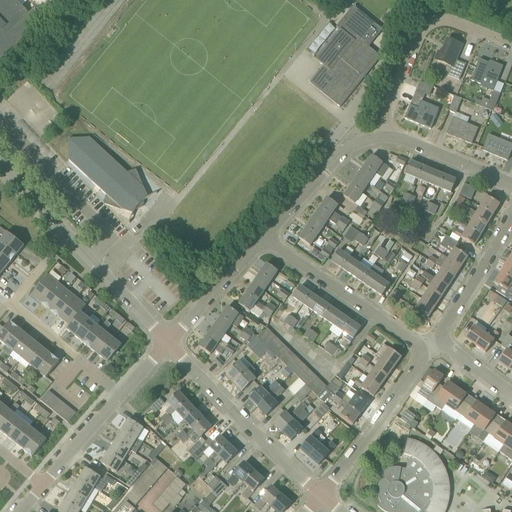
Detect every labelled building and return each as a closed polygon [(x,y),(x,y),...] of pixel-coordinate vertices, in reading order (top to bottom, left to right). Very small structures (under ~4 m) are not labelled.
[(0,0),(0,68),(41,18),(33,10),(29,14),(15,0),(0,0)] [(369,48),(373,43),(371,41),(376,35),(378,36),(383,31),(354,7),(349,13),(351,14),(346,21),(344,19),(336,29),(342,34),(319,62),(324,66),(310,83),(337,105),(340,107),(380,57),(378,55),(369,48)] [(435,60),(452,67),(448,76),(459,80),(466,65),(456,61),(462,45),(448,39),(442,54),(439,52),(435,60)] [(481,85),(482,81),(484,78),(497,83),(503,67),(490,61),(489,64),(480,60),(472,81),(481,85)] [(431,130),(436,116),(439,110),(431,106),(430,108),(424,105),(422,111),(419,109),(425,95),(429,97),(433,87),(420,82),(405,119),(431,130)] [(500,94),(493,91),(490,101),(483,99),(482,102),(477,100),(474,105),(493,112),(500,94)] [(454,96),(449,111),(456,114),(457,113),(462,99),(454,96)] [(480,114),(482,120),(489,117),(486,111),(480,114)] [(453,118),(447,134),(472,144),(478,129),(467,124),(469,118),(457,113),(456,114),(454,119),(453,118)] [(496,116),(491,119),(498,128),(503,125),(496,116)] [(507,161),(511,150),(511,144),(489,135),(482,151),(507,161)] [(90,138),(74,139),(69,139),(69,161),(106,196),(106,197),(105,200),(105,203),(105,205),(133,215),(132,216),(133,216),(136,210),(140,205),(144,201),(149,198),(137,170),(135,170),(132,171),(130,172),(127,173),(90,138)] [(389,168),(385,165),(383,164),(372,156),(365,166),(376,174),(383,178),(389,168)] [(407,161),(398,158),(396,162),(405,166),(407,161)] [(411,162),(405,175),(417,179),(422,167),(411,162)] [(369,184),(376,174),(365,166),(358,177),(369,184)] [(422,167),(417,179),(428,184),(433,172),(422,167)] [(433,172),(428,184),(440,189),(445,176),(433,172)] [(445,176),(440,189),(451,193),(456,181),(445,176)] [(362,194),(369,184),(358,177),(351,187),(362,194)] [(388,182),(385,187),(393,193),(396,188),(388,182)] [(460,195),(471,200),(476,189),(465,184),(460,195)] [(344,197),(355,205),(362,194),(351,187),(344,197)] [(407,204),(410,196),(405,194),(402,202),(407,204)] [(382,195),(379,199),(385,203),(388,199),(382,195)] [(416,198),(410,196),(407,204),(412,206),(416,198)] [(474,218),(487,226),(493,215),(480,208),(476,214),(463,205),(466,200),(460,197),(455,206),(460,209),(468,214),(474,218)] [(480,208),(493,215),(500,205),(487,197),(480,208)] [(327,199),(320,209),(331,217),(334,213),(334,212),(338,206),(327,198),(327,199)] [(377,198),(374,202),(382,208),(385,203),(379,199),(377,198)] [(382,208),(374,202),(371,207),(379,213),(382,208)] [(430,214),(433,205),(428,203),(424,212),(430,214)] [(438,207),(433,205),(430,214),(435,216),(438,207)] [(359,207),(356,211),(364,217),(367,213),(359,207)] [(324,227),(328,220),(336,225),(336,226),(344,232),(347,228),(339,222),(320,209),(313,219),(324,227)] [(468,214),(460,209),(457,213),(465,218),(468,214)] [(342,218),(339,222),(347,228),(350,222),(343,217),(342,217),(342,218)] [(487,226),(474,218),(471,222),(468,228),(481,236),(487,226)] [(306,229),(317,237),(324,227),(313,219),(306,229)] [(440,232),(447,236),(450,231),(443,226),(440,232)] [(0,241),(18,255),(25,247),(0,227),(0,234),(3,237),(0,241)] [(354,241),(359,244),(364,237),(359,233),(351,227),(344,237),(352,243),(354,241)] [(481,236),(468,228),(465,234),(458,230),(455,234),(462,238),(462,239),(475,246),(481,236)] [(317,237),(306,229),(299,239),(310,247),(317,237)] [(364,237),(359,244),(363,247),(369,240),(364,237)] [(444,255),(462,267),(468,257),(455,249),(458,244),(447,237),(441,246),(447,250),(444,255)] [(328,245),(335,249),(338,244),(331,239),(328,244),(328,245)] [(0,254),(11,263),(18,255),(0,241),(0,254)] [(389,253),(388,253),(394,244),(390,241),(384,250),(379,258),(383,261),(389,253)] [(331,254),(335,249),(328,245),(325,250),(331,254)] [(342,269),(349,258),(354,251),(348,247),(343,254),(339,251),(332,262),(342,269)] [(374,254),(379,258),(384,250),(379,247),(374,254)] [(325,250),(324,249),(321,254),(325,257),(328,259),(332,255),(331,254),(325,250)] [(391,253),(385,262),(389,265),(396,256),(391,253)] [(11,263),(0,254),(0,267),(5,271),(11,263)] [(406,254),(402,259),(408,263),(412,258),(406,254)] [(462,267),(444,255),(443,256),(442,255),(438,261),(431,256),(428,260),(436,265),(442,269),(455,278),(455,277),(462,267)] [(352,276),(359,265),(349,258),(342,269),(352,276)] [(432,269),(436,265),(428,260),(426,264),(432,269)] [(402,263),(397,270),(402,274),(407,266),(402,263)] [(511,265),(507,263),(501,273),(511,279),(511,265)] [(260,274),(271,282),(278,272),(267,264),(260,274)] [(352,276),(362,283),(370,272),(359,265),(352,276)] [(372,290),(380,279),(384,272),(374,265),(370,272),(362,283),(372,290)] [(63,275),(68,270),(63,266),(58,272),(63,275)] [(448,288),(455,278),(442,269),(436,279),(448,288)] [(429,290),(442,298),(448,288),(436,279),(424,272),(421,277),(428,282),(427,284),(431,286),(429,290)] [(511,279),(501,273),(495,284),(508,292),(511,284),(511,279)] [(71,274),(66,280),(71,284),(76,278),(71,274)] [(264,292),(271,282),(260,274),(253,285),(264,292)] [(57,283),(48,276),(32,295),(41,303),(57,283)] [(415,281),(422,285),(424,281),(418,277),(415,281)] [(372,290),(383,297),(390,286),(380,279),(372,290)] [(286,284),(294,289),(297,285),(289,280),(286,284)] [(419,289),(422,285),(415,281),(412,285),(419,289)] [(87,286),(82,282),(78,286),(83,290),(87,286)] [(51,311),(67,291),(57,283),(41,303),(51,311)] [(246,295),(257,302),(264,292),(253,285),(249,291),(246,295)] [(300,287),(293,298),(303,305),(311,294),(300,287)] [(278,295),(286,300),(289,295),(282,290),(278,295)] [(422,300),(435,308),(442,298),(429,290),(422,300)] [(60,318),(76,298),(67,291),(51,311),(60,318)] [(392,295),(399,299),(402,295),(395,291),(392,295)] [(311,294),(303,305),(313,312),(321,301),(311,294)] [(494,294),(490,301),(495,304),(496,302),(504,307),(507,302),(494,294)] [(259,319),(263,313),(270,318),(273,312),(266,308),(257,302),(246,295),(239,305),(259,319)] [(60,318),(67,324),(70,326),(81,313),(86,306),(76,298),(60,318)] [(93,302),(99,306),(102,302),(97,298),(93,302)] [(435,308),(422,300),(416,310),(428,318),(435,308)] [(321,301),(313,312),(323,319),(331,308),(321,301)] [(102,302),(99,306),(106,312),(109,308),(102,302)] [(276,308),(269,304),(266,308),(273,312),(276,308)] [(244,318),(239,315),(228,307),(221,317),(232,325),(237,328),(244,318)] [(323,319),(333,326),(341,315),(331,308),(323,319)] [(110,315),(116,320),(119,316),(113,311),(110,315)] [(75,337),(89,319),(81,313),(70,326),(66,330),(75,337)] [(89,319),(75,337),(81,342),(83,343),(97,326),(100,322),(92,315),(89,319)] [(289,326),(293,319),(288,315),(284,323),(289,326)] [(333,326),(344,333),(351,322),(341,315),(333,326)] [(119,316),(116,320),(122,325),(125,321),(119,316)] [(214,327),(225,335),(232,325),(221,317),(214,327)] [(298,322),(293,319),(289,326),(293,329),(298,322)] [(0,341),(5,346),(19,329),(10,322),(5,329),(0,325),(0,341)] [(111,325),(110,324),(107,322),(101,329),(97,326),(83,343),(91,350),(109,329),(111,325)] [(351,322),(344,333),(354,340),(361,329),(351,322)] [(136,329),(129,324),(126,328),(132,333),(136,329)] [(225,350),(233,355),(236,350),(221,341),(225,335),(214,327),(207,338),(225,350)] [(474,327),(466,339),(476,346),(484,334),(474,327)] [(243,333),(253,340),(255,336),(253,335),(254,334),(246,328),(243,333)] [(5,346),(13,353),(27,336),(19,329),(5,346)] [(99,357),(113,339),(116,335),(109,329),(91,350),(99,357)] [(258,338),(262,342),(272,333),(267,329),(258,338)] [(309,340),(313,332),(309,329),(304,337),(309,340)] [(476,346),(486,354),(494,341),(499,334),(495,331),(490,338),(484,334),(476,346)] [(318,336),(313,332),(309,340),(313,343),(318,336)] [(250,344),(253,340),(243,333),(240,337),(250,344)] [(272,333),(262,342),(266,347),(276,337),(272,333)] [(376,339),(369,335),(366,338),(373,343),(376,339)] [(35,342),(27,336),(13,353),(21,359),(35,342)] [(262,342),(258,338),(255,336),(253,340),(250,344),(247,347),(252,351),(258,345),(266,353),(269,350),(266,347),(262,342)] [(507,351),(499,363),(509,370),(511,365),(511,353),(511,352),(511,338),(508,336),(500,346),(507,351)] [(266,347),(269,350),(271,351),(280,341),(276,337),(266,347)] [(215,350),(221,355),(225,350),(207,338),(200,348),(211,355),(215,350)] [(122,346),(113,339),(99,357),(108,363),(122,346)] [(280,341),(271,351),(275,355),(284,345),(280,341)] [(35,342),(21,359),(29,366),(43,349),(35,342)] [(329,354),(334,346),(329,343),(324,351),(329,354)] [(275,355),(276,356),(279,359),(289,350),(284,345),(275,355)] [(384,345),(383,346),(376,355),(382,359),(395,368),(402,358),(384,345)] [(338,349),(334,346),(329,354),(334,357),(338,349)] [(37,372),(51,355),(43,349),(29,366),(37,372)] [(271,351),(269,350),(266,353),(272,360),(276,356),(275,355),(271,351)] [(289,350),(279,359),(283,364),(293,354),(289,350)] [(293,354),(283,364),(288,368),(297,358),(293,354)] [(37,372),(46,379),(48,376),(59,362),(51,355),(37,372)] [(362,359),(369,364),(372,360),(364,355),(362,359)] [(224,365),(218,358),(214,362),(220,368),(224,365)] [(226,374),(234,383),(251,366),(243,358),(226,374)] [(297,358),(288,368),(292,372),(301,362),(297,358)] [(366,368),(369,364),(362,359),(359,363),(366,368)] [(382,359),(375,369),(388,378),(395,368),(382,359)] [(301,362),(292,372),(293,373),(296,376),(306,366),(301,362)] [(4,365),(0,369),(6,374),(10,369),(4,365)] [(251,366),(234,383),(242,392),(256,380),(252,375),(256,371),(251,366)] [(296,376),(299,379),(300,380),(310,371),(306,366),(296,376)] [(292,372),(288,368),(283,372),(288,378),(293,373),(292,372)] [(375,369),(368,379),(380,388),(388,378),(375,369)] [(341,370),(337,377),(341,379),(346,373),(341,370)] [(300,380),(305,385),(314,375),(310,371),(300,380)] [(417,387),(413,392),(417,395),(418,394),(427,401),(439,384),(443,378),(442,377),(443,376),(438,373),(437,374),(433,371),(425,384),(423,382),(421,381),(417,387)] [(10,377),(16,382),(20,378),(13,372),(10,377)] [(314,375),(305,385),(306,385),(309,389),(319,379),(314,375)] [(26,383),(20,378),(16,382),(23,387),(26,383)] [(427,401),(442,411),(457,390),(456,389),(457,388),(452,384),(451,386),(447,383),(444,388),(439,384),(443,378),(427,401)] [(2,383),(4,385),(2,387),(6,391),(8,388),(12,384),(5,379),(2,383)] [(305,385),(300,380),(299,379),(288,390),(294,397),(306,385),(305,385)] [(309,389),(312,391),(313,393),(323,383),(319,379),(309,389)] [(380,388),(368,379),(364,385),(357,380),(354,383),(361,389),(373,397),(380,388)] [(260,388),(249,399),(258,408),(280,386),(276,382),(265,393),(260,388)] [(317,397),(325,389),(327,388),(323,383),(313,393),(317,397)] [(331,383),(327,389),(360,415),(368,405),(362,401),(355,396),(352,401),(345,396),(344,398),(338,392),(340,390),(331,383)] [(15,393),(18,389),(12,384),(8,388),(15,393)] [(306,385),(294,397),(300,403),(312,391),(309,389),(306,385)] [(30,386),(26,390),(33,395),(36,391),(30,386)] [(280,386),(258,408),(267,417),(278,406),(274,401),(284,391),(280,386)] [(353,425),(360,415),(327,389),(325,389),(317,397),(324,404),(328,400),(331,402),(332,400),(345,410),(341,416),(353,425)] [(442,411),(456,421),(457,420),(468,404),(463,401),(466,396),(462,393),(463,392),(458,389),(457,390),(442,411)] [(18,396),(24,401),(28,397),(22,392),(18,396)] [(46,405),(54,395),(49,392),(41,401),(46,405)] [(172,407),(166,413),(167,414),(161,420),(164,423),(170,418),(176,412),(187,402),(179,392),(168,403),(172,407)] [(50,409),(58,399),(54,395),(46,405),(50,409)] [(34,402),(28,397),(24,401),(31,406),(34,402)] [(55,413),(63,403),(58,399),(50,409),(55,413)] [(156,413),(165,405),(160,399),(150,408),(152,409),(156,413)] [(176,412),(184,421),(196,410),(187,402),(176,412)] [(15,403),(9,410),(6,408),(0,414),(0,431),(14,414),(19,407),(15,403)] [(55,413),(59,416),(67,406),(63,403),(55,413)] [(274,424),(283,433),(305,411),(310,406),(308,408),(303,403),(289,416),(285,413),(274,424)] [(471,430),(486,410),(485,409),(486,408),(481,404),(480,406),(476,403),(473,408),(468,404),(460,415),(457,420),(471,430)] [(320,420),(327,412),(329,409),(324,404),(314,414),(320,420)] [(34,409),(41,414),(44,410),(38,405),(34,409)] [(59,416),(64,420),(72,410),(67,406),(59,416)] [(142,418),(152,409),(150,408),(141,417),(142,418)] [(484,443),(489,435),(497,424),(492,421),(495,416),(491,414),(492,412),(487,409),(486,410),(471,430),(469,433),(479,440),(484,443)] [(50,415),(44,410),(41,414),(47,419),(50,415)] [(64,420),(68,423),(76,414),(72,410),(64,420)] [(204,419),(196,410),(184,421),(192,430),(193,430),(204,419)] [(418,424),(413,421),(416,417),(406,410),(400,419),(408,425),(412,428),(414,430),(418,424)] [(309,415),(305,411),(283,433),(292,442),(303,431),(298,426),(309,415)] [(22,421),(14,414),(0,431),(8,438),(22,421)] [(57,427),(60,423),(54,418),(51,422),(57,427)] [(170,418),(164,423),(165,423),(167,426),(173,421),(170,418)] [(201,439),(212,428),(204,419),(193,430),(192,430),(186,435),(180,441),(183,444),(195,433),(201,439)] [(122,431),(137,440),(142,443),(149,432),(128,420),(122,431)] [(30,428),(22,421),(8,438),(16,445),(30,428)] [(502,428),(497,424),(489,435),(504,445),(511,433),(511,425),(510,424),(509,426),(505,423),(502,428)] [(38,434),(30,428),(16,445),(24,451),(38,434)] [(300,449),(309,458),(320,446),(316,442),(322,435),(317,430),(300,449)] [(430,430),(426,437),(431,441),(436,434),(430,430)] [(130,451),(136,455),(143,443),(142,443),(137,440),(122,431),(115,442),(130,451)] [(186,435),(183,431),(177,437),(180,441),(186,435)] [(511,460),(511,433),(504,445),(499,452),(511,460)] [(47,440),(46,440),(38,434),(24,451),(32,458),(47,440)] [(209,458),(203,464),(205,466),(207,468),(229,445),(221,437),(220,437),(213,444),(207,450),(204,453),(204,454),(209,458)] [(510,511),(505,511),(503,511),(502,511),(490,511),(490,510),(486,511),(482,511),(445,511),(446,511),(446,510),(448,507),(448,503),(449,501),(449,500),(449,498),(450,496),(450,494),(450,492),(450,490),(450,489),(450,487),(449,485),(449,481),(448,478),(447,474),(446,471),(445,469),(443,466),(441,463),(440,461),(438,458),(436,455),(433,453),(430,450),(429,449),(426,447),(424,446),(423,445),(420,443),(416,442),(415,441),(411,440),(407,439),(404,455),(407,456),(409,457),(411,458),(405,470),(404,469),(402,469),(399,468),(397,468),(394,468),(393,468),(391,469),(389,469),(387,470),(386,471),(384,471),(383,472),(382,473),(381,474),(383,477),(382,478),(381,480),(380,481),(379,483),(379,484),(378,486),(377,488),(377,490),(377,492),(377,494),(378,497),(379,499),(380,502),(381,503),(378,506),(379,508),(381,510),(382,511),(384,511),(408,511),(411,511),(510,511)] [(192,456),(203,445),(198,440),(187,451),(192,456)] [(108,453),(123,462),(130,451),(115,442),(108,453)] [(320,446),(309,458),(319,466),(336,446),(331,442),(325,450),(320,446)] [(155,451),(159,455),(165,448),(161,444),(155,451)] [(207,450),(203,445),(192,456),(196,461),(204,454),(204,453),(207,450)] [(229,445),(207,468),(204,471),(198,477),(200,479),(201,480),(222,460),(227,465),(238,454),(229,445)] [(153,462),(159,455),(155,451),(149,458),(153,462)] [(102,464),(116,473),(123,462),(108,453),(102,464)] [(158,461),(154,466),(163,474),(168,469),(158,461)] [(244,463),(227,483),(232,487),(238,479),(244,484),(255,472),(244,463)] [(455,469),(454,470),(459,473),(464,467),(459,463),(455,469)] [(138,471),(142,474),(148,467),(144,464),(138,471)] [(159,479),(163,474),(154,466),(150,471),(159,479)] [(94,489),(94,488),(101,492),(107,483),(112,487),(116,482),(105,476),(102,480),(101,478),(86,469),(79,480),(94,489)] [(130,488),(142,474),(138,471),(126,485),(130,488)] [(155,483),(159,479),(150,471),(146,475),(155,483)] [(242,496),(247,500),(264,480),(255,472),(244,484),(249,488),(242,496)] [(151,488),(155,483),(146,475),(142,480),(151,488)] [(176,477),(172,482),(182,490),(186,485),(176,477)] [(207,489),(212,493),(221,482),(216,478),(209,486),(207,489)] [(511,482),(506,479),(502,485),(511,491),(511,488),(511,482)] [(72,491),(87,500),(94,489),(79,480),(72,491)] [(148,493),(151,488),(142,480),(138,484),(148,493)] [(179,494),(182,490),(172,482),(168,487),(178,495),(179,494)] [(221,482),(212,493),(217,498),(227,487),(221,482)] [(144,497),(148,493),(138,484),(134,489),(144,497)] [(174,500),(178,495),(168,487),(164,491),(174,500)] [(266,503),(271,508),(281,496),(272,487),(254,507),(259,511),(266,503)] [(140,502),(144,497),(134,489),(130,493),(140,502)] [(80,511),(87,500),(72,491),(65,502),(80,511)] [(170,504),(174,500),(164,491),(161,496),(170,504)] [(140,502),(130,493),(126,498),(136,506),(140,502)] [(119,494),(113,501),(116,504),(123,497),(119,494)] [(170,504),(170,505),(174,509),(183,499),(182,498),(178,495),(174,500),(170,504)] [(157,500),(166,509),(170,505),(170,504),(161,496),(157,500)] [(276,511),(275,511),(284,511),(291,504),(281,496),(271,508),(276,511)] [(160,511),(163,511),(166,509),(157,500),(153,505),(160,511)] [(111,511),(116,504),(113,501),(107,508),(111,511)] [(197,508),(201,511),(213,511),(214,511),(209,507),(210,506),(204,501),(197,508)] [(59,511),(79,511),(80,511),(65,502),(59,511)] [(122,507),(128,511),(133,511),(136,510),(126,502),(122,507)]
